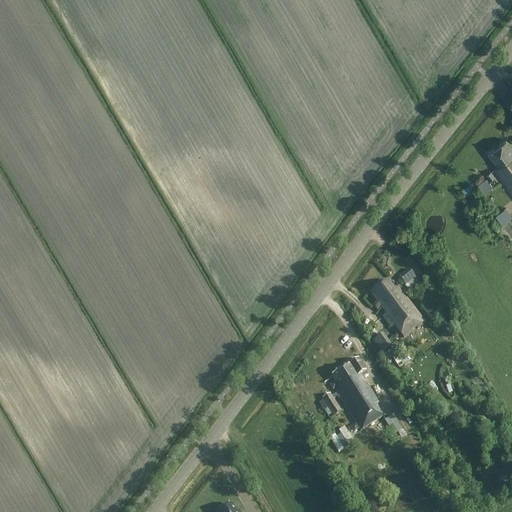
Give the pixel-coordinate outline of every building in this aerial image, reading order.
[(511,193),(511,149),(505,140),(488,153),(498,167),(494,169),(511,193)] [(490,172),(486,175),(490,181),(494,178),(490,172)] [(486,179),(478,185),(483,193),(492,187),(486,179)] [(409,270),(399,277),(405,285),(415,278),(409,270)] [(399,292),(400,292),(399,291),(396,293),(387,281),(370,293),(377,303),(374,305),(379,312),(382,309),(386,315),(383,317),(391,328),(394,325),(404,338),(424,323),(401,293),(401,294),(399,292)] [(442,310),(431,295),(419,304),(430,319),(442,310)] [(371,338),(386,360),(391,356),(382,344),(384,343),(380,337),(378,339),(376,335),(371,338)] [(394,358),(399,368),(418,358),(413,348),(394,358)] [(334,399),(339,396),(361,431),(383,417),(375,405),(378,403),(368,387),(365,389),(362,384),(365,382),(362,378),(367,375),(365,372),(366,372),(358,360),(331,376),(340,389),(336,392),(337,393),(331,396),(330,394),(322,399),(323,401),(320,402),(328,416),(332,414),(333,416),(341,412),(334,399)] [(406,436),(394,415),(384,421),(389,428),(392,426),(396,434),(397,433),(401,439),(406,436)]
